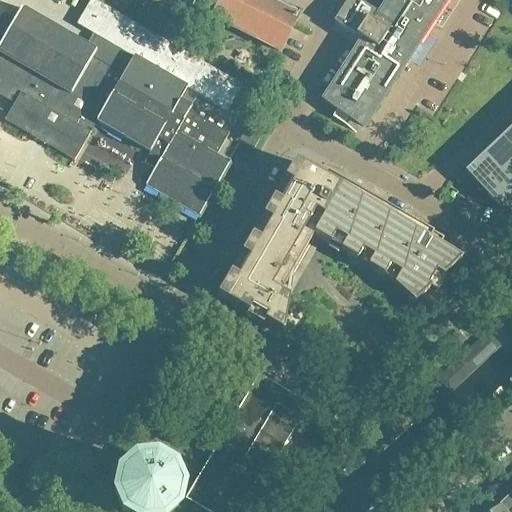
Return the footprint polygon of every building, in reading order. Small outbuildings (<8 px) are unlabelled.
[(77,186),(103,202),(99,209),(146,236),(162,208),(193,226),(240,147),(127,80),(142,56),(46,0),(11,0),(7,10),(2,7),(0,9),(0,148),(3,150),(6,145),(57,175),(77,186)] [(178,0),(192,7),(194,0),(206,0),(201,11),(213,17),(213,18),(279,51),(297,16),(265,0),(178,0)] [(336,110),(361,128),(444,0),(388,0),(378,16),(353,0),(349,0),(335,23),(362,41),(323,102),(336,110)] [(173,36),(179,23),(160,13),(154,26),(173,36)] [(442,23),(430,42),(437,47),(450,27),(442,23)] [(253,149),(268,124),(253,116),(239,141),(253,149)] [(511,131),(502,140),(511,150),(511,131)] [(511,150),(502,140),(485,157),(511,185),(511,150)] [(497,207),(511,192),(511,185),(485,157),(466,175),(497,207)] [(461,258),(322,178),(294,162),(216,297),(247,314),(248,313),(250,309),(266,318),(263,323),(282,334),(288,299),(270,289),(314,213),(323,218),(312,236),(329,246),(334,237),(345,243),(339,252),(356,261),(361,252),(372,258),(367,268),(383,277),(389,268),(400,274),(393,286),(413,303),(431,287),(428,285),(435,272),(442,276),(450,268),(460,259),(461,258)] [(494,327),(420,394),(433,409),(507,341),(494,327)] [(266,475),(299,420),(309,425),(311,421),(317,410),(318,410),(280,388),(258,375),(230,422),(231,422),(228,428),(227,429),(229,431),(227,435),(224,439),(222,438),(220,441),(218,446),(217,445),(185,498),(208,511),(237,511),(261,472),(266,475)] [(408,404),(349,458),(362,473),(421,419),(408,404)] [(115,482),(111,503),(114,511),(175,511),(178,496),(170,477),(137,458),(131,469),(124,475),(115,482)] [(511,511),(511,496),(501,507),(504,511),(511,511)]
